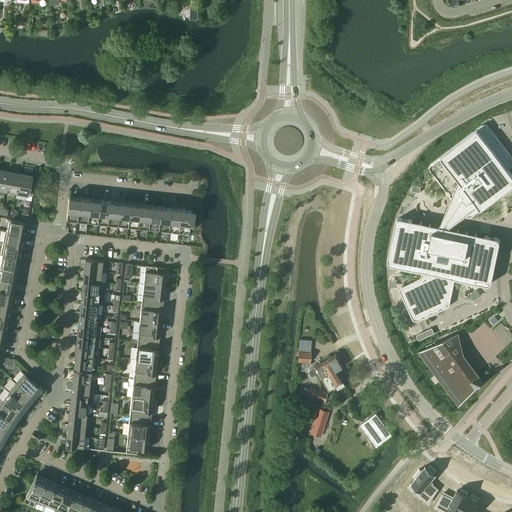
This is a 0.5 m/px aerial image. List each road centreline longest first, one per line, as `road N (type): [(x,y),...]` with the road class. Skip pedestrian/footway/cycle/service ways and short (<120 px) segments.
road 1 (residential): [(73,240),(186,257),(159,503),(18,445)]
road 2 (unclassified): [(465,446),(403,380),(371,308),(366,254),(379,200)]
road 3 (secondary): [(263,242),(236,511)]
road 4 (tertiary): [(1,104),(76,108),(190,130)]
road 5 (residential): [(57,231),(41,241),(20,351),(58,390)]
road 6 (residential): [(58,390),(73,240)]
road 7 (residential): [(189,190),(63,176)]
